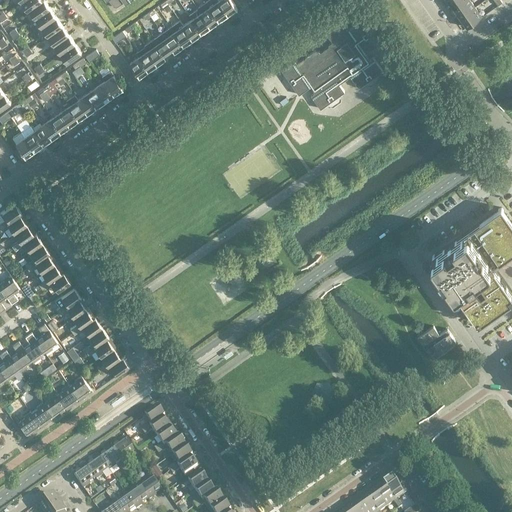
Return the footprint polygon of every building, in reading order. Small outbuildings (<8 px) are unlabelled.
[(41,0),(23,0),(22,1),(28,10),(30,9),(41,0)] [(45,0),(41,0),(30,9),(36,18),(50,8),(45,0)] [(207,0),(206,1),(219,20),(228,14),(218,0),(207,0)] [(237,7),(232,0),(218,0),(228,14),(237,7)] [(475,6),(470,0),(464,0),(453,8),(460,17),(475,6)] [(219,20),(206,1),(197,7),(198,8),(211,26),(219,20)] [(482,16),(475,6),(460,17),(467,27),(482,16)] [(57,16),(50,8),(36,18),(42,27),(57,16)] [(211,26),(198,8),(189,14),(192,18),(202,32),(211,26)] [(63,25),(57,16),(42,27),(48,36),(63,25)] [(326,32),(329,36),(333,43),(320,52),(319,50),(315,49),(305,56),(305,58),(304,58),(297,62),(295,60),(282,70),(284,72),(283,74),(287,80),(289,80),(292,84),(291,86),(295,91),(298,92),(299,94),(301,93),(311,86),(315,92),(311,95),(320,108),(323,106),(325,107),(330,103),(331,101),(334,98),(337,99),(342,95),(342,92),(345,91),(339,83),(350,75),(359,87),(361,86),(363,86),(368,82),(369,80),(373,77),(375,78),(380,74),(381,72),(383,70),(373,57),(369,59),(365,53),(367,52),(377,45),(375,43),(376,40),(372,35),(370,35),(367,31),(367,29),(364,23),(361,23),(360,21),(348,29),(346,26),(348,24),(342,17),(334,23),(335,25),(326,32)] [(202,32),(192,18),(183,25),(193,38),(202,32)] [(180,20),(171,26),(184,45),(193,38),(183,25),(180,20)] [(69,34),(63,25),(48,36),(54,44),(69,34)] [(184,45),(171,26),(162,32),(175,51),(184,45)] [(125,36),(121,31),(112,37),(116,42),(125,36)] [(162,32),(153,38),(167,57),(175,51),(162,32)] [(75,43),(69,34),(54,44),(61,53),(75,43)] [(153,38),(144,45),(145,46),(158,63),(167,57),(153,38)] [(82,52),(75,43),(61,53),(67,62),(82,52)] [(158,63),(145,46),(136,52),(139,56),(149,70),(158,63)] [(100,54),(96,48),(86,56),(90,61),(100,54)] [(149,70),(139,56),(130,62),(140,76),(149,70)] [(102,76),(105,80),(115,94),(124,87),(111,69),(102,76)] [(115,94),(105,80),(96,86),(106,100),(115,94)] [(106,100),(96,86),(87,92),(97,106),(106,100)] [(46,90),(40,94),(44,99),(50,95),(46,90)] [(97,106),(87,92),(78,98),(88,112),(97,106)] [(0,109),(11,102),(5,93),(0,95),(0,109)] [(33,98),(28,102),(32,108),(37,104),(33,98)] [(88,112),(78,98),(69,105),(79,119),(88,112)] [(28,102),(23,106),(26,111),(31,107),(28,102)] [(79,119),(69,105),(61,111),(70,125),(79,119)] [(16,113),(12,108),(8,111),(11,116),(16,113)] [(11,116),(8,111),(0,116),(0,119),(2,122),(11,116)] [(70,125),(61,111),(52,117),(62,131),(70,125)] [(62,131),(52,117),(43,123),(53,137),(62,131)] [(26,118),(17,124),(22,131),(35,150),(44,143),(34,130),(26,118)] [(53,137),(43,123),(34,130),(44,143),(53,137)] [(35,150),(22,131),(13,137),(26,156),(35,150)] [(0,222),(0,227),(21,213),(14,202),(0,212),(0,213),(4,219),(0,222)] [(467,231),(436,252),(433,254),(433,255),(432,255),(432,256),(432,257),(434,260),(435,260),(454,287),(476,318),(475,318),(477,321),(478,321),(479,322),(480,321),(483,319),(510,299),(511,300),(511,298),(511,291),(511,292),(493,266),(511,252),(511,221),(504,211),(505,211),(502,208),(502,207),(501,207),(500,207),(497,209),(497,210),(467,231)] [(28,222),(21,213),(0,227),(0,229),(1,232),(9,226),(13,233),(28,222)] [(35,232),(28,222),(13,233),(18,239),(10,244),(13,248),(35,232)] [(42,242),(35,232),(13,248),(15,251),(23,246),(27,252),(42,242)] [(49,252),(42,242),(27,252),(32,259),(24,264),(27,267),(49,252)] [(56,262),(49,252),(27,267),(29,271),(37,266),(41,272),(56,262)] [(63,271),(56,262),(41,272),(46,278),(38,284),(40,287),(63,271)] [(40,287),(36,290),(38,294),(50,285),(55,292),(70,282),(63,271),(40,287)] [(0,282),(0,287),(6,297),(11,303),(18,299),(14,294),(13,295),(11,293),(19,288),(10,274),(2,279),(4,280),(0,282)] [(73,286),(59,297),(54,300),(59,306),(56,309),(58,312),(80,297),(73,286)] [(87,306),(80,297),(58,312),(61,316),(68,310),(73,317),(87,306)] [(94,316),(87,306),(73,317),(77,323),(70,328),(72,332),(94,316)] [(437,313),(413,330),(426,349),(434,343),(440,352),(456,340),(437,313)] [(101,326),(94,316),(72,332),(74,335),(82,330),(86,336),(101,326)] [(53,319),(47,323),(52,330),(58,326),(53,319)] [(36,339),(45,351),(46,352),(53,348),(52,346),(58,342),(44,323),(37,328),(41,332),(43,331),(44,333),(36,339)] [(108,336),(101,326),(86,336),(91,343),(83,348),(86,351),(108,336)] [(23,348),(32,360),(33,361),(40,357),(39,355),(45,351),(36,339),(31,332),(25,337),(28,341),(30,340),(31,342),(23,348)] [(115,346),(108,336),(86,351),(88,355),(96,350),(100,356),(115,346)] [(10,356),(19,369),(20,370),(27,365),(26,364),(32,360),(23,348),(18,341),(12,346),(15,350),(17,349),(18,351),(10,356)] [(122,355),(115,346),(100,356),(105,362),(97,368),(100,371),(122,355)] [(0,363),(0,368),(6,378),(7,379),(14,374),(13,373),(19,369),(10,356),(6,350),(0,353),(0,355),(3,359),(4,358),(5,360),(0,363)] [(64,352),(59,356),(63,362),(68,358),(64,352)] [(129,366),(122,355),(100,371),(102,374),(110,369),(114,376),(129,366)] [(69,386),(78,398),(79,400),(84,396),(83,395),(91,389),(81,375),(74,380),(75,382),(69,386)] [(56,395),(65,407),(66,409),(71,405),(70,404),(78,398),(69,386),(68,384),(61,389),(62,391),(56,395)] [(334,394),(328,385),(317,386),(313,396),(319,405),(330,404),(334,394)] [(44,404),(52,416),(53,418),(58,414),(57,413),(65,407),(56,395),(55,393),(48,398),(49,400),(44,404)] [(31,413),(39,425),(41,427),(45,423),(44,422),(52,416),(44,404),(42,402),(35,407),(37,409),(31,413)] [(10,404),(5,407),(8,412),(13,409),(10,404)] [(140,429),(143,432),(165,417),(158,406),(143,417),(148,423),(140,429)] [(24,418),(18,422),(28,436),(33,432),(32,431),(39,425),(31,413),(30,411),(23,416),(24,418)] [(172,426),(165,417),(143,432),(145,436),(153,430),(157,437),(172,426)] [(179,436),(172,426),(157,437),(162,443),(154,448),(156,452),(179,436)] [(186,446),(179,436),(156,452),(159,455),(166,450),(171,456),(186,446)] [(113,448),(121,460),(122,462),(129,457),(128,455),(134,451),(124,437),(119,440),(120,442),(113,448)] [(100,457),(108,469),(110,470),(117,466),(115,464),(121,460),(113,448),(111,446),(107,449),(108,451),(100,457)] [(192,456),(186,446),(171,456),(175,463),(168,468),(170,471),(192,456)] [(87,466),(96,478),(97,479),(104,475),(103,473),(108,469),(100,457),(99,455),(94,458),(95,460),(87,466)] [(200,466),(192,456),(170,471),(173,475),(180,470),(185,476),(200,466)] [(90,482),(96,478),(87,466),(86,464),(81,467),(82,469),(74,475),(84,489),(91,484),(90,482)] [(124,465),(121,467),(126,474),(129,472),(124,465)] [(151,471),(155,475),(160,472),(156,467),(151,471)] [(191,485),(195,491),(210,481),(203,471),(181,486),(183,490),(191,485)] [(140,486),(148,498),(149,500),(154,497),(153,495),(161,489),(152,475),(144,480),(145,482),(140,486)] [(393,478),(384,484),(400,508),(402,506),(397,499),(405,494),(393,478)] [(217,491),(210,481),(195,491),(200,498),(193,503),(195,506),(217,491)] [(127,495),(136,507),(137,509),(142,506),(140,504),(148,498),(140,486),(139,484),(132,489),(133,491),(127,495)] [(400,508),(384,484),(375,491),(387,507),(394,502),(399,509),(400,508)] [(224,501),(217,491),(195,506),(197,510),(205,504),(209,511),(224,501)] [(387,507),(375,491),(366,497),(377,511),(379,511),(380,511),(387,507)] [(114,504),(119,511),(129,511),(136,507),(127,495),(126,493),(119,498),(120,500),(114,504)] [(39,504),(44,511),(47,511),(60,503),(54,494),(39,504)] [(377,511),(366,497),(358,503),(363,511),(377,511)] [(228,511),(231,510),(224,501),(209,511),(210,511),(228,511)] [(119,511),(114,504),(113,502),(106,507),(107,509),(102,511),(119,511)] [(65,511),(66,511),(60,503),(47,511),(65,511)] [(363,511),(358,503),(349,509),(350,511),(363,511)]
